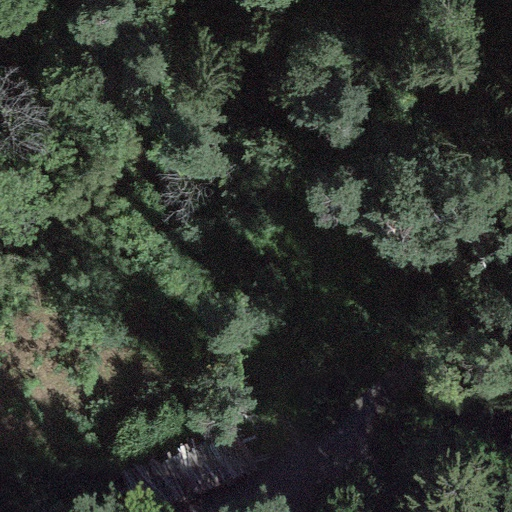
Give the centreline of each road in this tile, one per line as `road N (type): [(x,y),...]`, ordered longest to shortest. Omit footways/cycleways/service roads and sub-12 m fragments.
road 1 (track): [(315,511),(330,445),(402,377),(511,313)]
road 2 (track): [(388,511),(511,501)]
